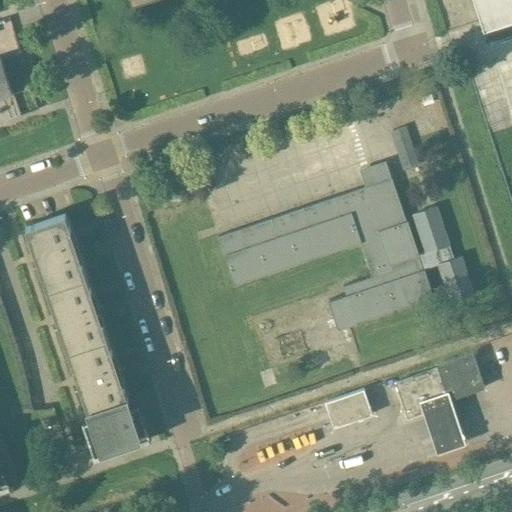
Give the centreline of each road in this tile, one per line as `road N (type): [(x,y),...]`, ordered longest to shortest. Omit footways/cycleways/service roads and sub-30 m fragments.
road 1 (residential): [(100,156),(402,55),(413,47),(402,0)]
road 2 (residential): [(183,439),(100,156)]
road 3 (residential): [(100,156),(54,0)]
road 4 (secondary): [(511,464),(369,511)]
